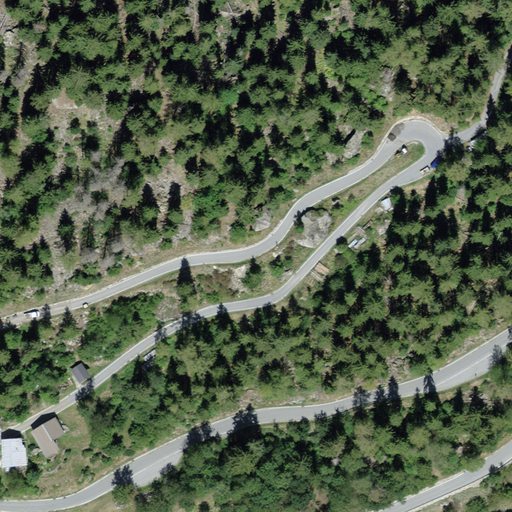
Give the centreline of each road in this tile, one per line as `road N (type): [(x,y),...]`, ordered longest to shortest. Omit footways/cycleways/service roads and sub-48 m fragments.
road 1 (tertiary): [(0,440),(162,332),(200,313),(280,294),(341,228),(435,152),(428,135),(410,130),(365,171),(297,207),(255,251),(170,265),(0,324)]
road 2 (tertiary): [(511,334),(412,387),(334,408),(243,419),(63,503),(0,505)]
road 3 (tertiary): [(392,511),(461,481),(511,446)]
road 4 (track): [(435,152),(456,150),(487,120),(511,66)]
